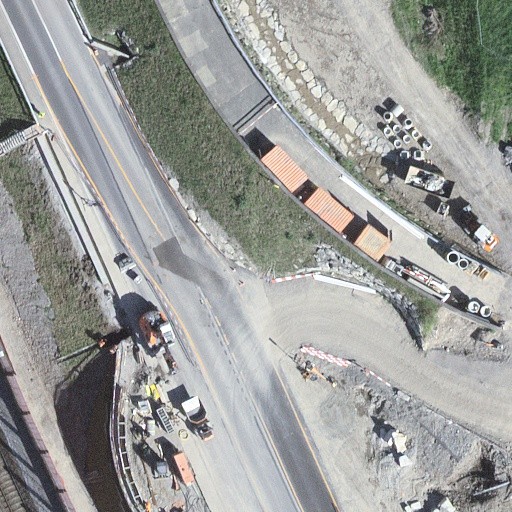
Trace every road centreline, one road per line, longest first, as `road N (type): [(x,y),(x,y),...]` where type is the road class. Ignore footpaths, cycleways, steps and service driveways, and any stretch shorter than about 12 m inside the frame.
road 1 (primary): [(30,0),(161,248),(227,335)]
road 2 (primary): [(364,511),(391,447),(388,409),(373,375),(348,347),(315,329),(277,322),(227,335)]
road 3 (primary): [(227,335),(180,374),(165,409),(161,447),(189,511)]
